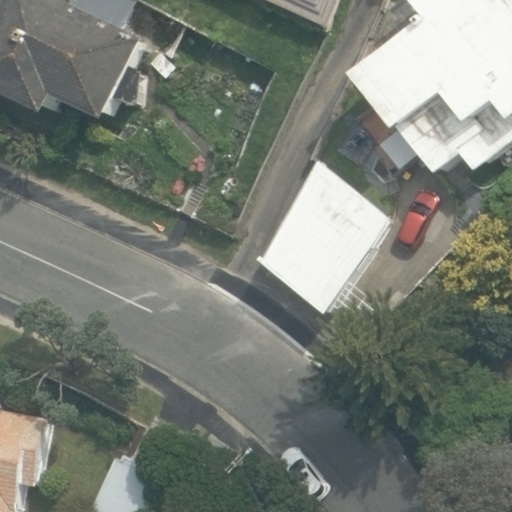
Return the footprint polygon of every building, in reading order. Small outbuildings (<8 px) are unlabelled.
[(73,105),(122,127),(159,45),(130,32),(143,2),(139,0),(84,0),(81,8),(63,0),(0,0),(0,90),(55,113),(67,118),(73,105)] [(366,83),(450,182),(476,163),(487,177),(511,156),(511,0),(418,0),(440,26),(366,83)] [(273,261),(340,318),(392,233),(314,182),(273,261)] [(0,511),(25,511),(31,484),(47,487),(59,422),(0,411),(0,511)] [(101,511),(159,511),(175,478),(127,456),(101,511)]
